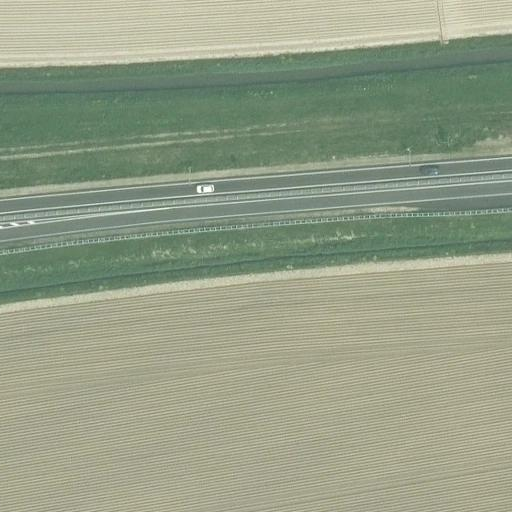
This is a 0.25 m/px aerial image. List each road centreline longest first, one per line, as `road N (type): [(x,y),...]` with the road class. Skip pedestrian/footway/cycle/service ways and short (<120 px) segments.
road 1 (trunk): [(0,238),(511,189)]
road 2 (trunk): [(511,169),(0,213)]
